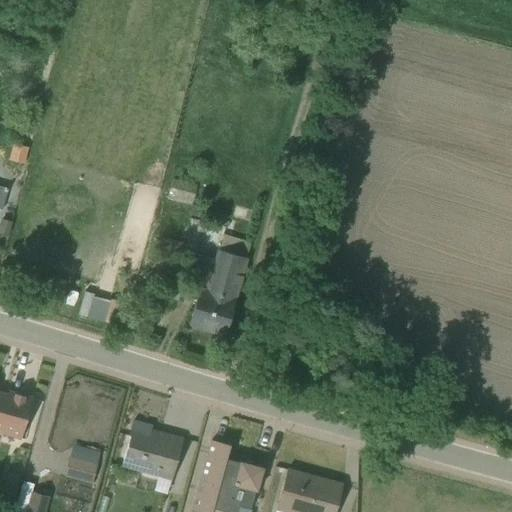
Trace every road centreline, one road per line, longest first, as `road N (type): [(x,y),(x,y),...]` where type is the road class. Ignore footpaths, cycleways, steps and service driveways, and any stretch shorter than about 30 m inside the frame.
road 1 (residential): [(0,325),(511,471)]
road 2 (track): [(293,0),(320,25),(321,41),(226,392)]
